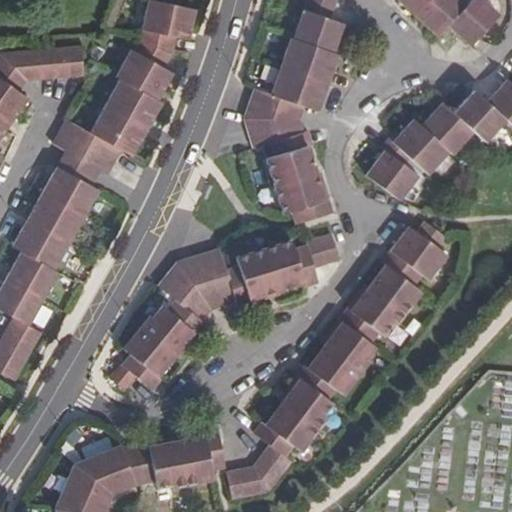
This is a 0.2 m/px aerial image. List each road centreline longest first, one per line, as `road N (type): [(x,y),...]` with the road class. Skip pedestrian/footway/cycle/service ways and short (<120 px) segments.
road 1 (residential): [(57,388),(122,417),(168,413),(264,359),(302,327),(359,253),(332,164),(345,115),(404,49)]
road 2 (tertiary): [(57,388),(169,186),(238,0)]
road 3 (unknown): [(156,212),(23,152)]
road 4 (residential): [(511,38),(469,74),(434,71),(404,49)]
